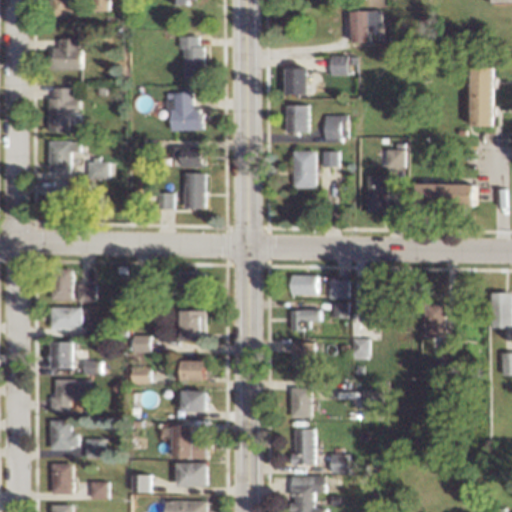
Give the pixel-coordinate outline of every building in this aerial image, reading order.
[(77,3),(71,3),(70,0),(49,0),(49,16),(77,17),(77,3)] [(381,10),(351,11),(352,43),(370,42),(370,27),(381,27),(381,10)] [(183,80),(203,81),(204,45),(198,45),(198,36),(179,36),(179,49),(184,49),(183,80)] [(83,70),(84,39),(60,38),(60,48),(53,48),(52,69),(83,70)] [(347,75),(348,56),(331,55),(330,74),(347,75)] [(473,126),(495,125),(494,67),(471,67),(473,126)] [(306,94),(307,68),(285,68),(284,94),(306,94)] [(50,132),(70,131),(70,113),(79,113),(78,88),(54,88),(54,98),(49,98),(50,132)] [(192,93),(166,93),(167,110),(170,110),(171,130),(203,129),(202,110),(193,111),(192,93)] [(308,105),(285,105),(285,132),(308,132),(308,105)] [(324,115),(324,141),(346,141),(346,115),(324,115)] [(50,172),(72,171),(71,152),(80,152),(80,141),(49,141),(50,172)] [(181,167),(204,167),(203,146),(173,147),(173,160),(181,160),(181,167)] [(405,168),(405,149),(386,149),(386,168),(405,168)] [(314,150),(292,151),(293,188),(315,187),(314,150)] [(321,167),(337,167),(338,151),(322,151),(321,167)] [(109,161),(89,161),(89,178),(109,178),(109,161)] [(205,173),(184,173),(183,208),(204,208),(205,173)] [(367,212),(387,212),(386,175),(366,175),(367,212)] [(475,206),(476,185),(417,183),(417,204),(475,206)] [(172,208),(172,192),(160,192),(161,208),(172,208)] [(64,213),(64,195),(46,195),(46,213),(64,213)] [(72,300),(73,269),(53,269),(52,300),(72,300)] [(207,272),(180,272),(179,293),(207,294),(207,272)] [(290,295),(316,295),(316,275),(291,275),(290,295)] [(328,298),(348,298),(348,280),(329,279),(328,298)] [(95,284),(78,284),(77,301),(95,301),(95,284)] [(376,285),(360,285),(359,323),(375,323),(376,285)] [(491,328),(511,327),(511,313),(511,292),(490,293),(491,328)] [(347,302),(332,302),(332,318),(347,317),(347,302)] [(424,337),(444,337),(445,304),(424,304),(424,337)] [(51,328),(82,328),(82,307),(52,307),(51,328)] [(309,321),(320,321),(320,310),(291,309),(290,329),(309,330),(309,321)] [(181,340),(204,340),(204,311),(181,310),(181,340)] [(87,334),(104,333),(104,317),(86,318),(87,334)] [(150,335),(133,335),(132,351),(150,352),(150,335)] [(368,338),(352,338),(352,359),(368,359),(368,338)] [(51,369),(74,368),(73,341),(51,342),(51,369)] [(296,377),(315,376),(314,342),(292,342),(292,354),(296,354),(296,377)] [(502,375),(511,374),(511,352),(502,352),(502,375)] [(206,381),(206,360),(183,360),(183,381),(206,381)] [(101,373),(101,361),(84,361),(84,374),(101,373)] [(132,383),(150,384),(150,367),(132,367),(132,383)] [(70,400),(92,400),(92,380),(56,379),(56,397),(51,397),(51,412),(70,412),(70,400)] [(291,417),(311,417),(311,385),(291,385),(291,417)] [(362,419),(382,419),(381,390),(362,390),(362,419)] [(183,411),(207,412),(208,391),(183,391),(183,411)] [(51,449),(79,449),(79,433),(73,433),(72,419),(50,420),(51,449)] [(173,425),(172,458),(207,458),(207,441),(193,441),(193,425),(173,425)] [(314,429),(295,429),(295,454),(292,454),(292,464),(315,464),(314,429)] [(86,458),(106,458),(106,438),(86,438),(86,458)] [(331,454),(332,473),(349,473),(348,454),(331,454)] [(208,463),(177,462),(177,486),(207,487),(208,463)] [(73,464),(52,464),(53,493),(74,493),(73,464)] [(133,492),(151,492),(151,475),(133,474),(133,492)] [(314,508),(314,492),(325,492),(325,476),(292,476),(292,503),(290,503),(290,511),(295,511),(327,511),(327,508),(314,508)] [(109,482),(91,481),(91,498),(109,498),(109,482)]
